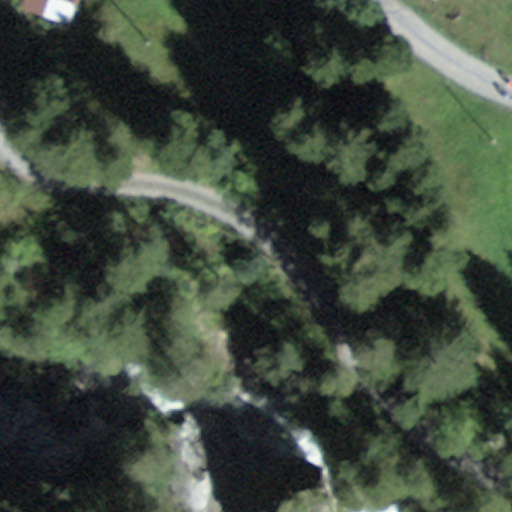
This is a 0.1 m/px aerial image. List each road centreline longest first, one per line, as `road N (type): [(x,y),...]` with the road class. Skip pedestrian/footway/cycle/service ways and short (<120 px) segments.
road 1 (track): [(0,84),(54,141),(279,242),(348,447),(435,511)]
road 2 (unclassified): [(381,0),(425,45),(511,94)]
